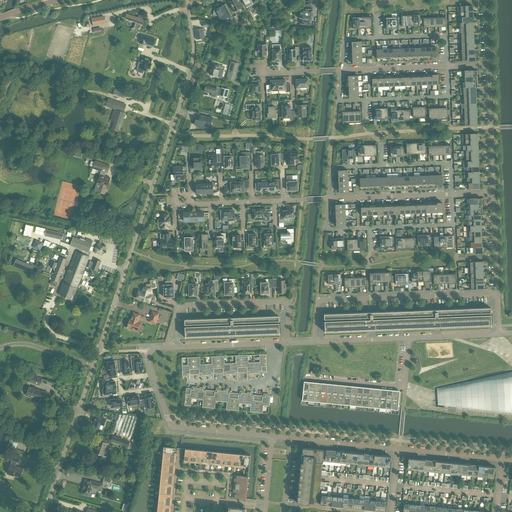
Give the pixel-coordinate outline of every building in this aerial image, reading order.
[(240,3),(237,4),(235,0),(229,0),(228,1),(230,4),(229,5),(231,8),(232,8),(233,11),(242,7),(240,3)] [(225,4),(217,8),(214,8),(213,12),(213,15),(218,16),(220,18),(224,19),(231,16),(232,16),(231,15),(226,4),(225,4)] [(304,9),(301,8),(301,9),(298,9),(297,18),(300,18),(300,19),(300,24),(311,25),(311,20),(312,20),(312,17),(313,17),(314,13),(313,13),(313,10),(312,9),(312,7),(311,5),(307,4),(304,6),(304,9)] [(131,29),(137,31),(139,25),(140,24),(141,25),(143,20),(142,19),(143,18),(142,17),(139,15),(138,16),(137,18),(127,14),(126,19),(129,21),(130,21),(135,23),(134,27),(131,29)] [(413,14),(413,16),(414,26),(420,26),(420,25),(423,25),(423,20),(420,20),(419,15),(419,14),(413,14)] [(401,21),(398,21),(398,26),(401,26),(408,26),(407,16),(401,16),(401,21)] [(92,20),(93,26),(105,23),(104,17),(92,20)] [(359,29),(359,18),(353,18),(353,22),(350,22),(350,27),(353,27),(353,29),(358,29),(359,29)] [(392,29),(391,18),(385,18),(385,19),(386,29),(390,29),(391,32),(393,32),(393,29),(392,29)] [(195,30),(196,39),(204,38),(203,29),(195,30)] [(140,35),(139,41),(139,43),(145,45),(146,43),(153,45),(155,39),(140,35)] [(258,45),(258,56),(266,56),(266,52),(267,52),(267,51),(266,51),(266,49),(266,48),(266,46),(269,45),(269,39),(266,39),(266,45),(258,45)] [(280,45),(272,45),(273,50),(272,50),(273,62),(281,61),(280,49),(280,45)] [(287,57),(288,61),(296,61),(295,55),(299,55),(299,47),(295,47),(295,49),(287,49),(287,54),(287,57)] [(300,56),(303,56),(304,60),(308,60),(308,61),(311,61),(311,60),(312,60),(311,48),(310,47),(306,47),(306,48),(300,48),(300,56)] [(139,62),(137,68),(146,71),(146,68),(149,69),(151,64),(150,64),(150,62),(151,60),(151,61),(151,60),(142,57),(140,63),(139,62)] [(226,78),(235,81),(239,63),(231,61),(226,78)] [(209,74),(215,76),(217,77),(217,76),(220,77),(222,72),(219,71),(219,70),(211,68),(209,74)] [(278,90),(278,79),(277,79),(274,80),(270,81),(271,84),(269,85),(266,85),(266,93),(271,93),(271,91),(278,90)] [(278,79),(278,90),(285,90),(286,92),(290,92),(290,84),(287,84),(285,83),(285,80),(282,80),(282,79),(278,79)] [(296,80),(296,82),(296,88),(296,90),(300,90),(300,87),(308,87),(308,84),(309,84),(309,80),(308,80),(308,79),(296,80)] [(216,88),(206,85),(204,91),(214,94),(219,95),(227,98),(229,90),(221,88),(221,89),(216,88)] [(113,95),(124,99),(126,93),(115,89),(113,95)] [(121,119),(122,115),(118,114),(120,108),(121,108),(122,103),(108,99),(106,106),(115,109),(114,113),(113,112),(110,120),(114,121),(112,129),(119,131),(123,119),(121,119)] [(271,106),(268,107),(268,113),(267,113),(267,119),(272,118),(272,117),(276,117),(276,110),(275,110),(275,104),(277,104),(277,101),(271,101),(271,106)] [(221,114),(230,116),(233,104),(227,103),(225,110),(222,109),(221,114)] [(425,117),(425,114),(425,109),(425,107),(420,107),(420,104),(417,104),(417,107),(419,107),(419,119),(425,119),(425,118),(425,117)] [(255,108),(254,105),(246,105),(246,110),(252,110),(252,120),(256,120),(256,121),(260,121),(259,120),(260,120),(260,115),(260,112),(260,108),(255,108)] [(282,114),(282,118),(290,118),(290,120),(294,120),(294,112),(293,112),(291,112),(290,112),(290,106),(282,106),(282,110),(281,110),(281,114),(282,114)] [(387,118),(387,111),(387,108),(382,108),(382,106),(379,106),(380,109),(381,109),(381,119),(387,118)] [(425,109),(425,114),(429,114),(429,120),(429,121),(435,121),(435,108),(428,109),(425,109)] [(447,108),(441,108),(441,119),(447,119),(447,115),(449,115),(449,110),(447,110),(447,108)] [(391,121),(397,121),(397,110),(391,111),(387,111),(387,118),(387,119),(391,119),(391,121)] [(409,116),(413,116),(413,110),(409,110),(403,110),(403,120),(410,120),(409,116)] [(195,119),(194,125),(203,127),(205,122),(211,123),(213,117),(200,114),(199,120),(195,119)] [(424,143),(418,144),(419,154),(425,153),(425,155),(428,155),(428,148),(425,148),(424,143)] [(406,148),(403,149),(403,154),(406,154),(412,154),(412,144),(406,144),(406,148)] [(358,151),(354,151),(354,157),(358,157),(364,156),(364,146),(357,146),(358,151)] [(397,157),(396,147),(390,147),(391,157),(395,157),(396,160),(398,160),(398,157),(397,157)] [(348,159),(348,148),(348,150),(342,150),(342,159),(347,159),(347,162),(350,162),(350,159),(348,159)] [(246,167),(247,167),(247,160),(250,160),(250,152),(241,152),(242,156),(240,156),(240,167),(246,167)] [(286,152),(286,164),(293,164),(293,159),(298,159),(298,152),(286,152)] [(278,159),(281,159),(281,153),(278,153),(278,155),(269,155),(269,160),(271,160),(272,166),(278,165),(278,159)] [(207,164),(209,164),(209,168),(217,167),(216,162),(217,162),(217,161),(220,161),(220,154),(208,154),(208,160),(207,160),(207,164)] [(264,167),(264,155),(255,155),(256,167),(264,167)] [(203,168),(202,168),(201,156),(193,156),(194,168),(193,168),(194,168),(194,170),(202,170),(202,168),(203,168)] [(224,161),(224,164),(224,168),(227,168),(227,169),(230,168),(232,168),(232,164),(233,164),(233,160),(232,160),(232,156),(224,156),(224,161)] [(101,171),(100,174),(94,191),(105,195),(106,189),(108,190),(110,184),(108,183),(110,178),(104,176),(105,173),(107,173),(109,166),(95,161),(93,169),(101,171)] [(173,166),(174,172),(176,172),(176,174),(175,174),(175,180),(184,180),(184,174),(182,174),(181,172),(187,172),(187,171),(186,166),(182,166),(173,166)] [(287,182),(287,191),(298,190),(297,187),(298,187),(299,182),(298,181),(298,182),(297,182),(297,179),(292,180),(292,176),(287,176),(287,180),(288,180),(288,182),(287,182)] [(274,183),(268,183),(268,191),(271,191),(271,192),(275,192),(275,191),(277,191),(278,191),(277,191),(277,189),(280,189),(280,179),(274,180),(274,181),(274,182),(274,183)] [(243,182),(237,182),(237,192),(244,192),(244,186),(248,186),(248,180),(243,180),(243,182)] [(268,191),(268,183),(267,183),(267,180),(261,180),(262,183),(255,183),(255,190),(258,189),(258,191),(258,192),(259,192),(261,192),(265,192),(265,191),(268,191)] [(237,192),(237,182),(230,182),(231,188),(225,188),(225,193),(227,193),(227,194),(228,194),(229,194),(230,193),(231,193),(237,192)] [(206,194),(206,184),(195,184),(196,194),(206,194)] [(283,213),(280,213),(280,220),(283,219),(283,218),(294,217),(293,208),(287,208),(287,211),(283,211),(283,213)] [(260,219),(259,209),(253,209),(253,215),(249,215),(250,222),(256,222),(256,219),(260,219)] [(266,209),(259,209),(260,219),(263,219),(264,221),(270,221),(269,215),(266,215),(266,209)] [(228,220),(227,210),(225,211),(225,210),(222,210),(222,211),(221,211),(221,218),(215,218),(215,221),(221,221),(228,220)] [(230,210),(227,210),(228,220),(234,220),(240,220),(240,217),(234,217),(234,210),(232,210),(230,210)] [(202,211),(193,212),(194,222),(198,221),(198,220),(204,219),(203,218),(208,218),(208,213),(202,213),(202,211)] [(194,222),(193,212),(185,212),(185,214),(178,214),(178,218),(183,217),(184,220),(189,220),(189,222),(194,222)] [(159,224),(160,224),(160,225),(161,225),(161,229),(168,229),(168,225),(170,225),(169,218),(168,218),(168,214),(161,214),(161,218),(159,218),(159,219),(158,219),(157,220),(157,221),(157,223),(157,224),(159,224)] [(44,236),(62,240),(63,234),(45,229),(44,236)] [(291,245),(290,233),(294,233),(293,229),(287,229),(287,233),(280,233),(280,242),(282,243),(284,244),(285,245),(287,245),(291,245)] [(184,251),(186,251),(193,250),(193,237),(195,237),(195,232),(187,232),(187,237),(184,237),(184,246),(184,251)] [(214,244),(216,244),(217,248),(224,248),(224,239),(226,239),(226,233),(220,233),(220,236),(216,236),(216,239),(213,239),(214,244)] [(392,244),(392,237),(392,236),(387,236),(387,233),(384,234),(385,237),(386,236),(386,247),(392,246),(392,244)] [(170,234),(160,234),(160,240),(159,241),(158,241),(158,243),(158,244),(158,246),(159,246),(161,247),(162,247),(162,249),(166,249),(166,247),(173,247),(172,239),(169,239),(169,237),(170,237),(170,234)] [(208,242),(208,238),(208,234),(201,234),(202,250),(209,250),(208,249),(209,249),(212,249),(212,242),(208,242)] [(249,243),(246,243),(246,249),(252,249),(252,246),(257,246),(256,234),(252,234),(249,234),(249,243)] [(263,248),(267,248),(267,246),(273,246),(273,250),(276,249),(276,243),(273,243),(272,234),(265,234),(265,242),(263,242),(263,248)] [(233,247),(240,247),(240,249),(244,249),(244,240),(241,240),(241,239),(240,238),(240,235),(232,235),(233,247)] [(344,246),(343,240),(343,238),(338,238),(338,235),(336,235),(336,238),(337,238),(337,249),(338,249),(338,247),(344,247),(344,246)] [(433,236),(430,237),(430,242),(434,242),(434,247),(440,247),(440,236),(433,236)] [(70,245),(89,252),(92,244),(73,237),(70,245)] [(392,237),(392,244),(396,244),(396,249),(402,248),(402,238),(396,239),(396,237),(392,237)] [(414,238),(408,238),(408,248),(414,248),(414,244),(418,243),(417,238),(414,238)] [(343,240),(344,246),(347,246),(347,251),(353,250),(353,240),(347,240),(343,240)] [(104,254),(105,245),(96,244),(95,252),(104,254)] [(59,295),(62,296),(72,300),(77,288),(82,273),(83,273),(89,257),(76,252),(66,277),(63,283),(62,282),(61,285),(62,286),(59,295)] [(51,280),(57,282),(66,259),(60,257),(57,264),(56,264),(56,263),(52,261),(50,267),(54,269),(54,268),(56,268),(51,280)] [(16,258),(13,266),(31,272),(34,265),(16,258)] [(91,269),(97,271),(101,261),(95,259),(91,269)] [(424,282),(433,281),(433,276),(430,276),(429,271),(423,271),(424,282)] [(408,274),(408,284),(409,284),(415,284),(415,282),(418,282),(417,272),(411,272),(411,273),(408,274)] [(395,285),(402,285),(401,274),(395,275),(395,276),(392,276),(392,282),(395,282),(395,285)] [(340,278),(341,284),(344,284),(344,287),(349,287),(349,290),(351,290),(351,287),(350,287),(350,278),(344,278),(340,278)] [(224,288),(225,288),(225,295),(228,295),(228,296),(232,296),(232,295),(233,295),(233,286),(236,286),(236,279),(230,279),(230,283),(225,283),(225,284),(223,284),(224,288)] [(248,282),(243,282),(243,287),(242,287),(242,290),(243,290),(243,294),(247,294),(247,293),(251,293),(251,288),(252,287),(254,287),(254,279),(248,280),(248,282)] [(273,288),(273,279),(265,279),(265,283),(260,283),(261,294),(269,294),(268,288),(273,288)] [(277,279),(273,279),(273,288),(277,287),(277,288),(278,293),(279,293),(281,294),(282,293),(286,292),(285,286),(287,285),(285,283),(285,280),(277,281),(277,279)] [(155,280),(150,280),(150,284),(146,285),(145,287),(143,287),(141,292),(138,291),(136,298),(139,300),(140,300),(142,301),(143,301),(149,303),(152,295),(149,294),(151,289),(150,289),(150,287),(151,287),(151,288),(156,288),(155,280)] [(206,287),(204,287),(204,291),(206,291),(207,296),(210,296),(215,296),(214,290),(218,289),(217,280),(213,281),(213,284),(206,284),(206,287)] [(197,289),(197,284),(189,284),(189,296),(197,296),(197,291),(197,289)] [(163,289),(162,290),(162,293),(163,293),(164,297),(168,297),(171,297),(174,297),(173,285),(163,285),(163,289)] [(491,325),(490,310),(490,308),(483,308),(476,308),(469,309),(461,309),(454,309),(447,309),(440,310),(432,310),(425,310),(418,311),(411,311),(404,311),(396,311),(389,312),(382,312),(375,312),(368,313),(360,313),(353,313),(346,313),(339,314),(331,314),(324,314),(324,318),(324,331),(324,332),(332,332),(339,332),(347,331),(354,331),(361,331),(368,331),(375,330),(383,330),(390,330),(397,330),(403,329),(404,329),(412,329),(419,329),(426,328),(433,328),(440,328),(448,328),(455,327),(462,327),(469,327),(477,326),(484,326),(491,326),(491,325)] [(149,321),(155,324),(159,314),(152,312),(149,321)] [(128,328),(129,329),(131,330),(131,329),(137,331),(138,328),(139,327),(140,325),(139,324),(140,323),(137,322),(140,315),(133,313),(131,320),(129,320),(127,328),(128,328)] [(279,333),(279,320),(278,316),(271,316),(264,317),(257,317),(249,317),(242,317),(235,318),(228,318),(220,318),(213,319),(206,319),(199,319),(191,319),(184,320),(185,338),(192,337),(199,337),(207,337),(214,337),(221,336),(228,336),(236,336),(243,336),(250,335),(257,335),(265,335),(272,334),(279,334),(279,333)] [(260,362),(254,362),(254,373),(259,373),(259,371),(261,371),(261,372),(266,372),(266,354),(259,355),(260,362)] [(236,363),(230,363),(230,374),(235,374),(235,372),(237,372),(237,373),(242,373),(241,355),(235,356),(236,363)] [(248,355),(241,355),(242,373),(247,373),(247,372),(249,371),(249,374),(254,373),(254,362),(248,363),(248,355)] [(140,359),(137,359),(134,359),(134,357),(134,356),(130,357),(131,365),(132,369),(135,368),(135,373),(136,372),(137,372),(142,372),(141,370),(143,370),(142,365),(141,365),(140,359)] [(212,364),(206,364),(206,375),(211,375),(211,373),(213,373),(213,374),(218,374),(217,356),(211,357),(212,364)] [(224,356),(217,356),(218,374),(223,374),(223,372),(225,372),(225,374),(230,374),(230,363),(224,364),(224,356)] [(194,375),(194,357),(187,357),(188,365),(182,365),(182,376),(187,376),(187,374),(189,374),(189,375),(194,375)] [(200,357),(194,357),(194,375),(199,374),(199,373),(201,373),(201,375),(206,375),(206,364),(200,364),(200,357)] [(114,362),(111,362),(108,362),(108,363),(108,364),(108,369),(107,369),(107,374),(109,374),(109,376),(113,375),(115,375),(116,375),(115,371),(118,370),(117,362),(117,360),(114,361),(114,362)] [(118,360),(119,367),(119,370),(123,370),(123,374),(124,374),(125,374),(129,373),(128,361),(125,362),(122,362),(122,360),(118,360)] [(511,371),(444,387),(437,389),(438,405),(511,412),(511,371)] [(30,382),(39,385),(41,379),(32,376),(30,382)] [(102,389),(115,387),(115,382),(109,382),(109,379),(103,380),(103,383),(104,388),(102,389)] [(302,400),(308,401),(310,382),(304,382),(302,400)] [(28,390),(26,395),(35,398),(35,396),(40,397),(40,400),(45,401),(47,393),(29,387),(28,389),(28,388),(27,390),(28,390)] [(116,387),(115,387),(102,389),(103,398),(109,397),(108,394),(116,393),(116,389),(115,389),(115,388),(116,387)] [(191,399),(197,399),(198,388),(193,388),(193,390),(191,390),(191,389),(186,388),(184,405),(191,406),(191,399)] [(202,407),(208,408),(210,390),(205,390),(205,391),(203,391),(203,389),(198,388),(197,399),(203,400),(202,407)] [(215,401),(221,402),(222,391),(217,390),(217,392),(215,392),(215,391),(210,390),(208,408),(214,408),(215,401)] [(226,410),(232,410),(234,393),(229,392),(229,393),(227,393),(227,391),(222,391),(221,402),(227,402),(226,410)] [(239,403),(245,404),(246,393),(241,393),(241,395),(239,394),(239,393),(234,393),(232,410),(238,411),(239,403)] [(250,412),(256,413),(258,395),(253,395),(253,396),(251,396),(251,394),(246,393),(245,404),(251,405),(250,412)] [(146,395),(146,399),(143,399),(144,408),(146,407),(147,407),(147,408),(150,408),(153,407),(154,407),(153,406),(155,405),(154,401),(153,401),(152,394),(148,395),(146,395)] [(258,395),(256,413),(262,413),(263,406),(269,406),(270,395),(265,395),(265,397),(262,397),(263,396),(258,395)] [(128,397),(128,398),(127,398),(128,405),(132,405),(132,406),(134,405),(136,405),(136,404),(139,404),(139,407),(142,407),(143,407),(142,400),(139,400),(138,396),(134,397),(132,397),(132,396),(128,397)] [(115,399),(110,400),(110,401),(109,401),(110,405),(111,405),(111,407),(115,407),(115,408),(119,407),(119,406),(122,406),(122,409),(122,411),(126,411),(125,402),(122,402),(121,400),(118,400),(118,399),(115,399)] [(95,415),(93,422),(94,423),(92,427),(98,429),(100,425),(103,426),(105,419),(110,421),(112,417),(102,414),(101,417),(95,415)] [(113,432),(131,438),(138,417),(119,414),(113,432)] [(0,444),(6,445),(9,436),(3,434),(0,444)] [(111,442),(127,447),(129,442),(113,436),(111,442)] [(10,438),(7,446),(15,449),(18,440),(10,438)] [(95,453),(103,456),(103,455),(107,442),(106,441),(105,443),(99,441),(95,453)] [(301,455),(297,503),(309,504),(309,502),(318,503),(319,497),(324,450),(302,448),(301,455)] [(20,456),(12,453),(10,460),(12,460),(10,464),(7,473),(20,477),(22,468),(15,466),(17,462),(18,462),(20,456)] [(102,484),(90,480),(89,481),(85,480),(81,494),(90,496),(91,492),(92,488),(101,490),(102,484)]
